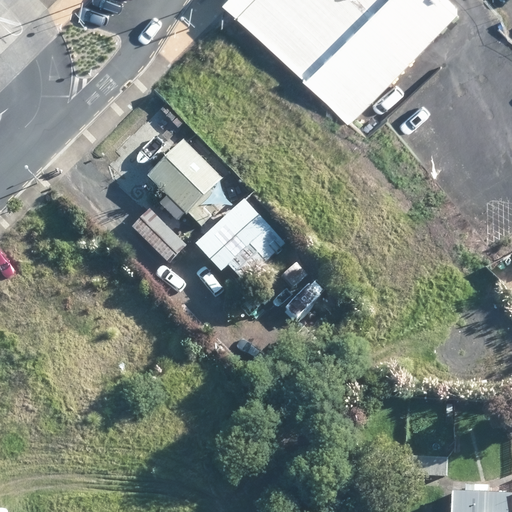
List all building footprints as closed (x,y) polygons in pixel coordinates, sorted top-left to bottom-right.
[(346,122),(352,117),(457,11),(446,0),(251,0),(238,14),(346,122)] [(211,192),(222,182),(185,145),(149,180),(149,181),(164,195),(169,201),(162,207),(178,224),(185,216),(187,218),(190,215),(202,229),(213,218),(205,210),(217,199),(211,192)] [(360,152),(294,214),(346,269),(412,206),(360,152)] [(301,256),(252,202),(200,249),(223,275),(230,269),(255,297),(301,256)] [(167,264),(186,246),(151,211),(134,228),(133,230),(167,264)] [(28,274),(1,246),(0,247),(0,290),(5,296),(28,274)] [(144,283),(101,262),(85,296),(71,290),(58,316),(76,325),(64,349),(95,364),(80,395),(114,412),(148,343),(122,330),(144,283)] [(53,415),(0,365),(0,457),(6,464),(53,415)] [(417,477),(446,479),(447,460),(406,459),(405,477),(417,477)] [(201,511),(221,482),(199,468),(179,500),(198,511),(201,511)] [(0,511),(28,511),(29,477),(0,475),(0,511)] [(511,511),(511,497),(488,496),(453,496),(452,511),(511,511)]
